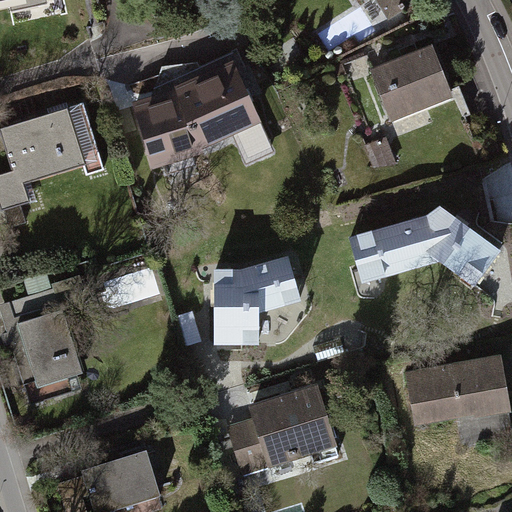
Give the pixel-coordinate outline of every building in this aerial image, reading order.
[(415,0),(373,0),(390,28),(421,10),(415,0)] [(429,40),(365,67),(388,123),(452,96),(429,40)] [(177,82),(132,96),(153,168),(203,155),(262,129),(233,59),(177,82)] [(0,210),(32,202),(26,180),(100,161),(85,103),(0,125),(0,210)] [(424,216),(347,238),(359,283),(437,263),(469,290),(498,251),(437,206),(424,216)] [(241,270),(213,271),(213,346),(258,346),(259,315),(301,302),(288,256),(241,270)] [(66,311),(10,327),(32,405),(88,389),(66,311)] [(502,355),(406,370),(414,423),(510,408),(502,355)] [(256,418),(229,428),(248,478),(338,444),(314,379),(250,403),(256,418)] [(116,511),(162,498),(147,450),(81,471),(82,476),(56,484),(65,511),(116,511)]
